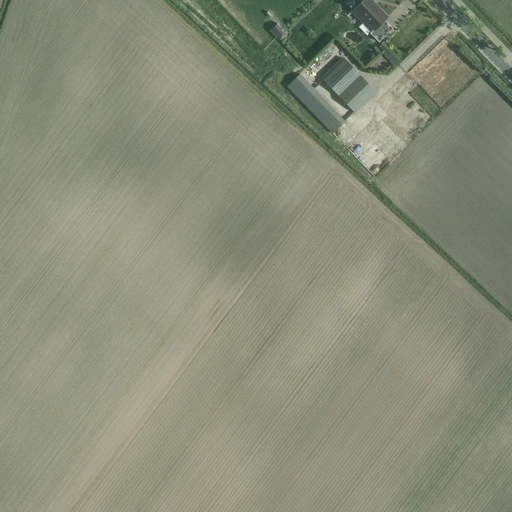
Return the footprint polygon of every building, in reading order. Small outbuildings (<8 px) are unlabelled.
[(358,0),(348,0),(346,3),(349,6),(348,6),(350,8),(351,8),(353,10),(352,12),(363,24),(367,20),(375,29),(370,33),(379,42),(389,32),(381,23),(388,17),(375,4),(373,6),(367,0),(363,0),(361,3),(358,0)] [(278,39),(285,32),(277,24),(270,31),(278,39)] [(375,91),(345,59),(323,80),(354,112),(375,91)] [(344,122),(299,75),(287,86),(331,134),(344,122)] [(398,91),(391,98),(398,105),(405,98),(398,91)]
